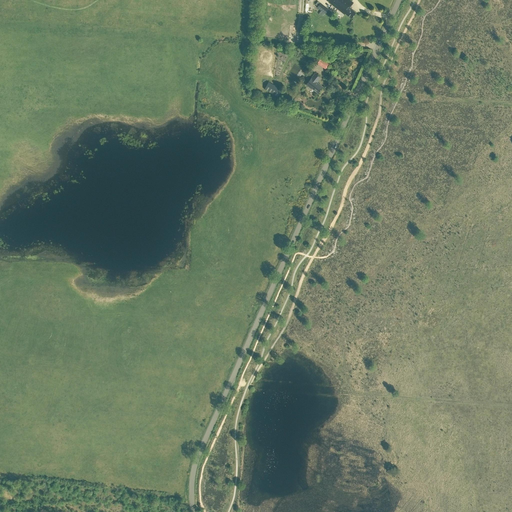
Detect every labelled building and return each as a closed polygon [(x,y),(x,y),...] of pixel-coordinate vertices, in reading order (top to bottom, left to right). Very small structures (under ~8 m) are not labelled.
[(342,17),(344,15),(345,14),(351,19),(356,13),(350,8),(353,3),(349,0),(328,0),(328,1),(337,9),(335,12),(342,17)] [(323,17),(325,14),(328,10),(320,3),(317,7),(321,10),(318,14),(323,17)] [(317,14),(320,10),(311,5),(309,8),(317,14)] [(264,24),(263,35),(289,37),(289,25),(264,24)] [(315,62),(325,70),(329,65),(318,57),(315,62)] [(314,74),(306,85),(311,89),(312,88),(318,93),(323,87),(316,82),(320,78),(314,74)] [(268,82),(264,89),(278,97),(282,90),(268,82)] [(300,82),(298,84),(309,95),(312,92),(300,82)]
